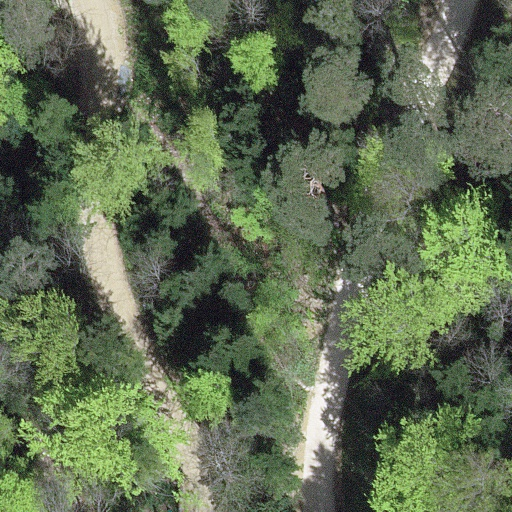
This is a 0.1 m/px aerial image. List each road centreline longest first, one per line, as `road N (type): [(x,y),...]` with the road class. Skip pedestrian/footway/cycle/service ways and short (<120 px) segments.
road 1 (track): [(215,511),(190,439),(117,313),(101,261),(95,166),(104,64),(91,0)]
road 2 (track): [(457,0),(356,272),(336,352),(323,511)]
